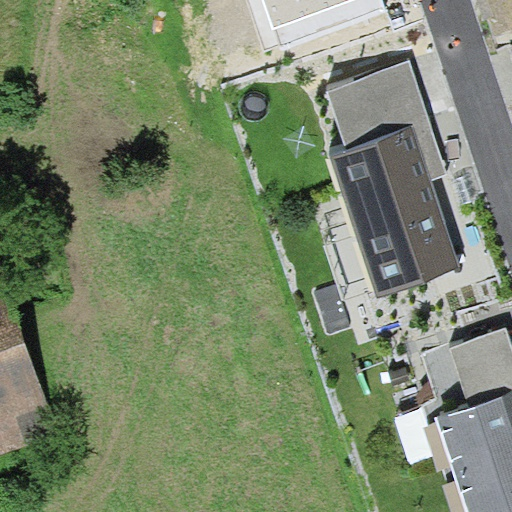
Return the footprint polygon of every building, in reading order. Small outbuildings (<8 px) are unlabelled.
[(263,0),(273,27),(350,0),(263,0)] [(327,90),(348,150),(412,127),(431,180),(449,174),(409,61),(327,90)] [(431,180),(412,127),(348,150),(328,157),(378,296),(462,266),(434,187),(431,180)] [(0,451),(55,433),(0,272),(0,451)] [(511,344),(507,329),(450,349),(467,404),(468,409),(511,393),(511,344)] [(511,511),(511,393),(468,409),(467,404),(434,416),(468,511),(511,511)]
